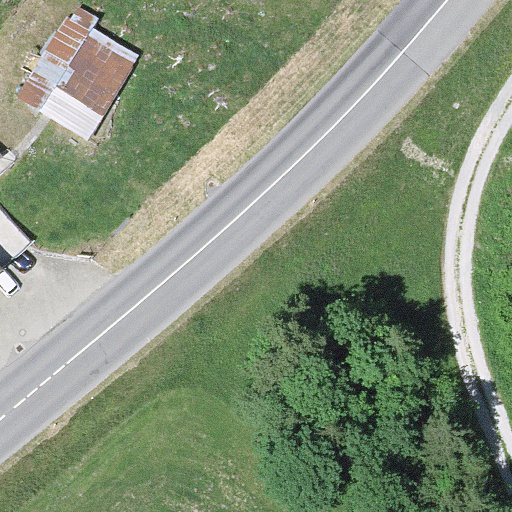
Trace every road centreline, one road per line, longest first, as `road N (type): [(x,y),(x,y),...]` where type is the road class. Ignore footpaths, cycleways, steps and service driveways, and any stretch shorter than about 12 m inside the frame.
road 1 (secondary): [(445,0),(316,143),(0,416)]
road 2 (track): [(511,100),(469,185),(458,269),(472,359),(511,470)]
